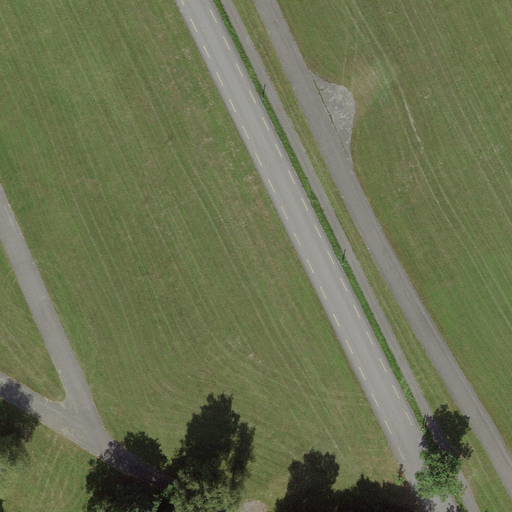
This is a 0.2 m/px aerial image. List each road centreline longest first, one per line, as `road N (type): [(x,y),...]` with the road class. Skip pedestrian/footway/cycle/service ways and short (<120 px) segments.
road 1 (unclassified): [(440,511),(191,0)]
road 2 (track): [(511,476),(321,119),(270,0)]
road 3 (track): [(0,209),(104,446),(211,511)]
road 4 (track): [(104,446),(0,385)]
